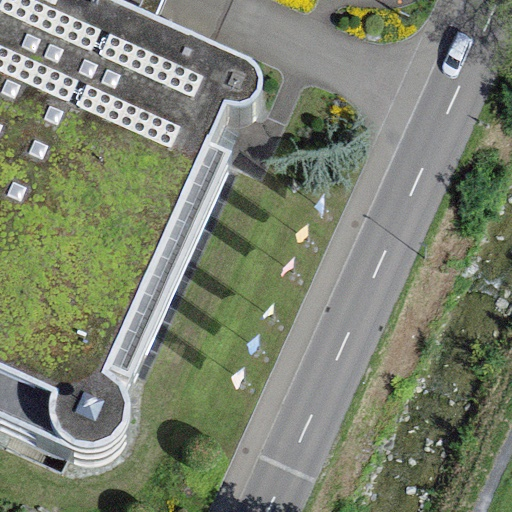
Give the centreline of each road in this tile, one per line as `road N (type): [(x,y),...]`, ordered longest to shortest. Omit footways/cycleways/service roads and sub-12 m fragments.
road 1 (tertiary): [(496,0),(264,511)]
road 2 (unknown): [(448,106),(219,0)]
